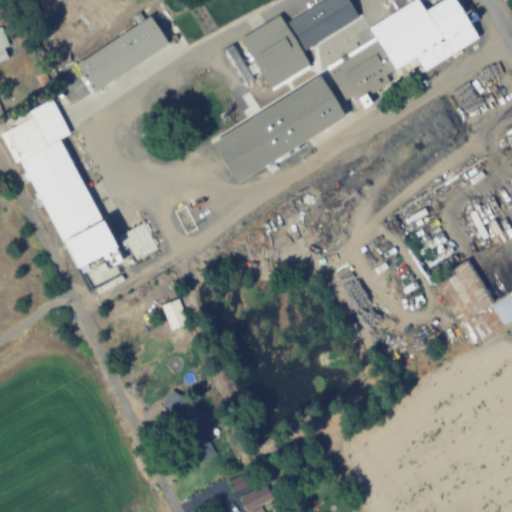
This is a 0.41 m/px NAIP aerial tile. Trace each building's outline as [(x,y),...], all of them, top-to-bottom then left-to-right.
[(321,0),(344,0),(355,16),(303,49),(287,22),(321,0)] [(443,40),(418,0),(412,0),(368,27),(373,36),(324,67),(343,99),(352,93),(356,99),(416,62),(413,58),(443,40)] [(161,11),(181,45),(106,91),(85,58),(161,11)] [(276,15),(238,38),(269,88),(307,64),(276,15)] [(0,60),(12,57),(1,26),(0,25),(0,60)] [(50,97),(12,117),(15,124),(0,131),(0,138),(13,163),(18,161),(76,269),(101,256),(110,273),(127,264),(59,138),(69,133),(50,97)] [(448,256),(439,245),(426,255),(436,266),(448,256)] [(511,322),(511,291),(490,304),(468,261),(433,279),(467,346),(511,322)] [(160,305),(169,332),(187,326),(178,299),(160,305)] [(194,464),(212,453),(177,393),(159,404),(194,464)] [(238,497),(244,511),(265,511),(262,504),(274,499),(267,483),(282,476),(275,460),(257,468),(265,485),(238,497)] [(230,482),(235,492),(248,486),(243,476),(230,482)]
